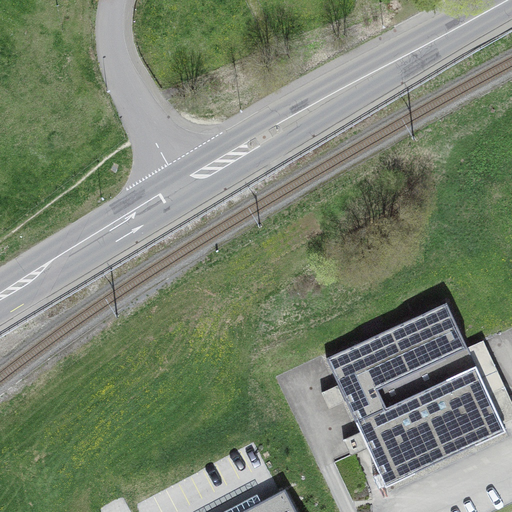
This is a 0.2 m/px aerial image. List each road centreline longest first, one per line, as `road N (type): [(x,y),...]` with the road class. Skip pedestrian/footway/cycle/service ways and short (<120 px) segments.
road 1 (primary): [(177,187),(511,3)]
road 2 (primary): [(0,295),(177,187)]
road 3 (residential): [(112,0),(118,71),(177,187)]
